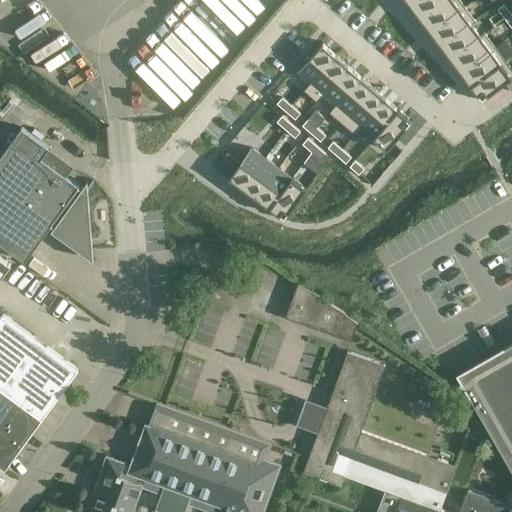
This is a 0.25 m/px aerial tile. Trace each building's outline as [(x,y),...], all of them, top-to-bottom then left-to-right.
[(0,0),(0,37),(43,8),(48,16),(71,0),(0,0)] [(226,56),(266,0),(194,0),(179,22),(226,56)] [(417,0),(410,5),(420,19),(445,0),(417,0)] [(459,0),(445,0),(420,19),(430,32),(465,6),(459,0)] [(504,4),(497,9),(504,19),(511,14),(504,4)] [(465,6),(430,32),(440,46),(475,20),(465,6)] [(475,20),(440,46),(450,59),(485,33),(484,33),(480,36),(471,24),(475,21),(475,20)] [(174,110),(210,73),(158,23),(141,40),(146,45),(134,57),(139,63),(123,80),(140,97),(150,87),(174,110)] [(485,33),(450,59),(460,73),(495,47),(485,33)] [(322,42),(297,72),(309,83),(303,90),(304,91),(335,54),(322,44),(323,43),(322,42)] [(495,47),(460,73),(467,81),(470,86),(469,86),(470,87),(505,60),(495,47)] [(335,54),(304,91),(316,101),(347,65),(335,54)] [(511,69),(505,60),(470,87),(471,86),(478,95),(481,99),(480,100),(480,101),(511,77),(511,69)] [(347,65),(316,101),(317,102),(323,95),(329,100),(335,105),(329,112),(360,76),(347,65)] [(360,76),(329,112),(342,123),(373,87),(360,76)] [(373,87),(342,123),(355,134),(386,98),(373,87)] [(277,103),(276,104),(286,111),(291,105),(282,97),(277,103)] [(386,98),(355,134),(355,135),(361,128),(373,137),(373,138),(399,109),(398,108),(398,109),(394,105),(386,98)] [(291,105),(286,111),(295,119),(300,113),(291,105)] [(399,109),(373,138),(387,150),(412,121),(411,120),(407,117),(399,110),(399,109)] [(281,116),(276,122),(286,130),(291,124),(282,115),(281,116)] [(302,125),(311,133),(316,127),(307,119),(302,125)] [(291,124),(286,130),(295,138),(300,132),(300,131),(291,124)] [(0,241),(25,260),(79,185),(63,174),(41,158),(49,146),(22,127),(14,139),(0,157),(0,241)] [(316,127),(311,133),(320,141),(325,135),(316,127)] [(307,138),(302,144),(311,152),(316,146),(307,138)] [(328,147),(327,147),(336,155),(342,149),(333,141),(328,147)] [(316,146),(311,152),(320,160),(325,154),(326,153),(316,146)] [(251,148),(228,179),(229,179),(243,188),(265,158),(251,148)] [(342,149),(336,155),(346,163),(351,157),(342,149)] [(265,158),(243,188),(256,198),(278,168),(265,158)] [(349,166),(358,174),(359,174),(364,168),(354,160),(349,166)] [(278,168),(256,198),(267,206),(269,208),(268,208),(269,209),(292,178),(291,177),(290,176),(278,168)] [(292,178),(269,209),(270,208),(281,216),(283,218),(282,219),(283,220),(307,188),(292,178)] [(93,260),(87,181),(81,189),(51,230),(55,232),(93,260)] [(0,279),(11,265),(0,257),(0,279)] [(298,283),(285,317),(351,342),(358,323),(345,315),(345,313),(298,283)] [(0,464),(5,468),(77,369),(35,338),(36,337),(5,315),(0,321),(0,464)] [(468,375),(459,380),(511,471),(511,350),(468,376),(468,375)] [(318,431),(303,472),(341,485),(344,475),(384,490),(384,489),(440,510),(440,509),(456,465),(361,430),(385,365),(347,351),(323,418),(313,414),(308,428),(318,431)] [(102,481),(91,511),(131,511),(142,486),(164,494),(159,507),(173,511),(184,511),(188,503),(212,511),(211,511),(262,511),(280,465),(264,459),(270,443),(158,402),(150,426),(146,424),(131,465),(106,456),(98,480),(102,481)] [(447,511),(440,509),(440,510),(384,489),(384,490),(375,511),(511,511),(511,506),(468,490),(459,511),(447,511)]
